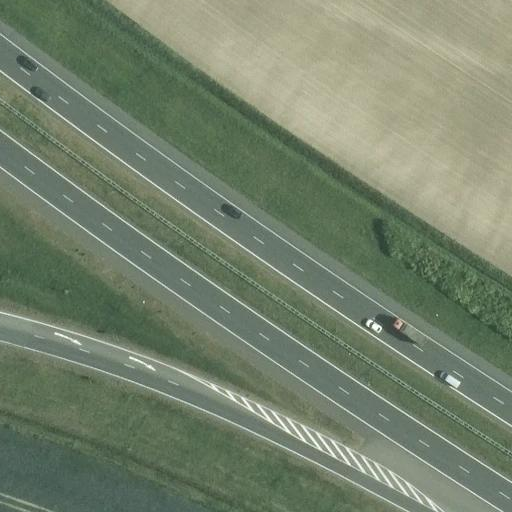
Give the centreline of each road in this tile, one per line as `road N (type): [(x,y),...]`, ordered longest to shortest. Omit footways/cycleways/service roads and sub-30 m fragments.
road 1 (motorway): [(511,409),(0,51)]
road 2 (motorway): [(0,145),(147,257),(511,500)]
road 3 (motorway): [(0,327),(178,385),(423,511)]
